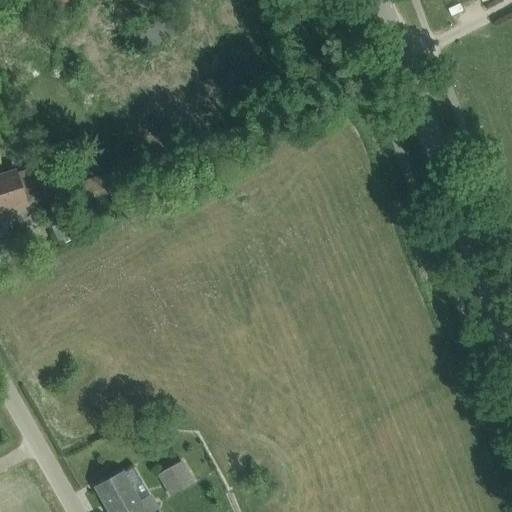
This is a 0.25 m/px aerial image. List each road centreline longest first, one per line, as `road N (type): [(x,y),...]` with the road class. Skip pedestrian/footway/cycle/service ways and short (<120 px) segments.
road 1 (secondary): [(511,351),(378,0)]
road 2 (unclassified): [(0,383),(73,511)]
